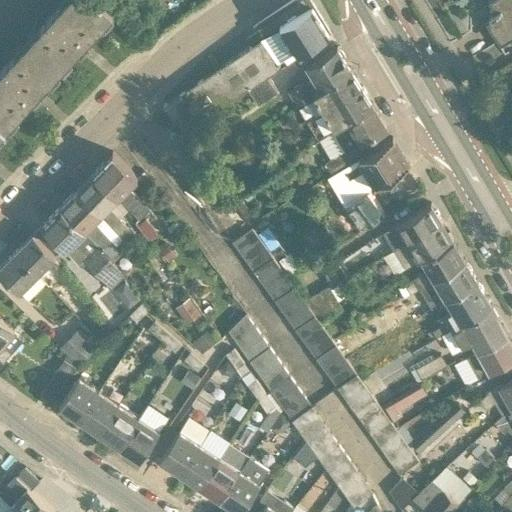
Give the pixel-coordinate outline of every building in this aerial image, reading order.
[(63,0),(27,41),(60,71),(114,12),(102,2),(103,0),(63,0)] [(293,0),(255,26),(262,38),(281,66),(299,54),(297,52),(329,32),(308,0),(293,0)] [(511,0),(490,0),(488,1),(495,13),(489,16),(491,19),(488,20),(501,42),(511,35),(511,0)] [(184,134),(247,90),(266,77),(281,66),(262,38),(164,106),(184,134)] [(60,71),(27,41),(0,69),(0,124),(6,130),(60,71)] [(496,64),(509,56),(501,41),(487,49),(496,64)] [(297,106),(310,98),(353,72),(345,58),(345,56),(342,51),(339,49),(337,46),(306,65),(314,78),(305,83),(304,81),(288,91),(297,106)] [(353,72),(310,98),(318,112),(362,87),(353,72)] [(266,77),(247,90),(257,105),(277,92),(266,77)] [(362,87),(318,112),(330,131),(333,129),(372,104),(362,87)] [(372,104),(333,129),(345,149),(325,161),(332,172),(359,156),(392,138),(386,128),(372,104)] [(392,138),(359,156),(370,176),(350,189),(357,199),(387,179),(386,177),(409,165),(392,138)] [(93,172),(118,197),(140,219),(150,208),(131,189),(126,189),(138,177),(113,152),(93,172)] [(232,192),(243,186),(227,161),(217,167),(232,192)] [(78,188),(100,214),(120,234),(129,244),(137,237),(127,227),(109,207),(118,197),(93,172),(78,188)] [(110,258),(114,263),(125,252),(94,220),(100,214),(78,188),(61,205),(110,258)] [(247,222),(254,218),(239,192),(231,197),(247,222)] [(383,232),(395,250),(442,222),(431,204),(383,232)] [(33,233),(54,253),(63,245),(83,266),(87,262),(112,288),(124,277),(114,263),(110,258),(61,205),(33,233)] [(442,222),(395,250),(388,254),(399,273),(423,259),(453,241),(442,222)] [(239,251),(258,237),(251,227),(232,241),(239,251)] [(15,251),(38,274),(56,255),(54,253),(33,233),(15,251)] [(246,261),(265,247),(258,237),(239,251),(246,261)] [(170,262),(178,256),(166,241),(159,247),(170,262)] [(453,241),(423,259),(429,269),(406,282),(412,293),(421,288),(435,279),(465,260),(460,252),(459,248),(457,245),(454,243),(453,241)] [(253,271),(272,257),(265,247),(246,261),(253,271)] [(38,274),(15,251),(0,266),(0,273),(19,292),(38,274)] [(279,267),(286,276),(301,266),(290,252),(276,262),(279,267)] [(260,280),(279,267),(276,262),(272,257),(253,271),(260,280)] [(465,260),(435,279),(441,289),(407,309),(413,319),(436,305),(447,299),(477,281),(472,272),(471,268),(469,265),(467,263),(465,260)] [(267,290),(286,276),(279,267),(260,280),(267,290)] [(267,290),(274,300),(293,286),(286,276),(267,290)] [(477,281),(447,299),(452,309),(439,316),(444,324),(434,329),(435,330),(429,334),(432,339),(438,336),(451,328),(491,305),(484,291),(483,288),(482,285),(478,283),(477,281)] [(318,292),(330,313),(341,306),(329,285),(318,292)] [(281,310),(300,296),(293,286),(274,300),(281,310)] [(330,313),(318,292),(304,300),(307,306),(314,315),(318,320),(330,313)] [(307,306),(304,300),(300,296),(281,310),(288,320),(307,306)] [(188,324),(201,314),(189,298),(176,308),(188,324)] [(138,321),(150,309),(143,302),(130,315),(138,321)] [(491,305),(451,328),(463,350),(474,344),(479,351),(508,335),(491,305)] [(314,315),(307,306),(288,320),(295,329),(314,315)] [(234,338),(253,324),(246,313),(229,331),(234,338)] [(321,325),(318,320),(314,315),(295,329),(302,339),(321,325)] [(0,317),(0,359),(3,362),(24,339),(0,317)] [(150,329),(163,340),(169,333),(156,321),(150,329)] [(241,348),(260,334),(253,324),(234,338),(241,348)] [(309,349),(328,335),(321,325),(302,339),(309,349)] [(66,356),(79,368),(101,341),(94,334),(89,338),(79,328),(60,348),(67,355),(66,356)] [(202,353),(216,341),(207,330),(193,342),(202,353)] [(169,333),(163,340),(175,352),(182,344),(169,333)] [(249,358),(268,344),(260,334),(241,348),(249,358)] [(316,359),(335,345),(328,335),(309,349),(316,359)] [(511,342),(508,335),(479,351),(468,357),(479,379),(490,373),(494,371),(511,360),(511,342)] [(256,369),(275,355),(268,344),(249,358),(256,369)] [(323,368),(342,354),(335,345),(316,359),(323,368)] [(234,349),(227,354),(230,358),(237,369),(245,363),(234,349)] [(198,372),(205,364),(191,351),(184,360),(198,372)] [(330,378),(349,364),(342,354),(323,368),(330,378)] [(263,379),(282,365),(275,355),(256,369),(263,379)] [(417,382),(448,364),(442,355),(411,372),(417,382)] [(79,368),(66,356),(57,370),(41,395),(52,402),(68,378),(72,372),(74,374),(79,368)] [(228,375),(237,369),(230,358),(217,367),(222,374),(228,375)] [(511,360),(494,371),(500,384),(497,385),(491,388),(478,402),(486,410),(495,401),(502,415),(511,407),(511,406),(511,360)] [(395,362),(380,370),(386,379),(401,371),(395,362)] [(337,388),(356,374),(349,364),(330,378),(337,388)] [(270,389),(290,375),(282,365),(263,379),(270,389)] [(201,377),(188,369),(180,381),(193,389),(201,377)] [(356,374),(337,388),(345,399),(364,385),(356,374)] [(278,400),(297,386),(290,375),(270,389),(278,400)] [(80,421),(100,390),(79,376),(59,407),(80,421)] [(256,378),(248,384),(258,400),(267,393),(256,378)] [(391,422),(402,416),(398,410),(426,394),(419,383),(382,406),(391,422)] [(364,385),(345,399),(351,408),(371,394),(364,385)] [(285,410),(304,396),(297,386),(278,400),(285,410)] [(100,390),(80,421),(99,434),(120,404),(100,390)] [(267,393),(258,400),(270,417),(268,419),(266,418),(258,430),(266,435),(281,412),(267,393)] [(371,394),(351,408),(358,417),(377,403),(371,394)] [(292,420),(312,406),(304,396),(285,410),(292,420)] [(377,403),(358,417),(364,426),(384,412),(377,403)] [(119,447),(140,417),(120,404),(99,434),(119,447)] [(421,453),(467,411),(460,404),(432,430),(431,429),(414,445),(421,453)] [(299,429),(318,416),(312,406),(292,420),(299,429)] [(511,406),(511,407),(502,415),(495,422),(504,433),(508,429),(511,434),(511,406)] [(384,412),(364,426),(371,436),(391,422),(384,412)] [(278,433),(285,431),(292,421),(282,414),(271,429),(278,433)] [(306,439),(325,425),(318,416),(299,429),(306,439)] [(160,431),(140,417),(119,447),(140,461),(160,431)] [(391,422),(371,436),(378,445),(398,431),(391,422)] [(312,449),(332,435),(325,425),(306,439),(312,449)] [(406,443),(413,438),(407,429),(400,435),(404,441),(406,443)] [(159,460),(179,474),(200,443),(180,430),(159,460)] [(398,431),(378,445),(385,455),(404,441),(398,431)] [(319,458),(339,445),(332,435),(312,449),(319,458)] [(404,441),(385,455),(392,465),(411,451),(406,443),(404,441)] [(200,443),(179,474),(199,488),(220,457),(200,443)] [(307,463),(313,451),(303,444),(296,457),(307,463)] [(326,468),(346,454),(339,445),(319,458),(326,468)] [(485,448),(476,457),(486,466),(494,457),(485,448)] [(411,451),(392,465),(399,474),(418,460),(411,451)] [(333,478),(352,464),(346,454),(326,468),(333,478)] [(220,502),(241,471),(220,457),(199,488),(220,502)] [(340,487),(359,474),(352,464),(333,478),(340,487)] [(447,465),(432,479),(459,502),(470,488),(447,465)] [(24,468),(17,477),(28,486),(31,489),(39,480),(24,468)] [(241,511),(260,484),(241,471),(220,502),(235,511),(241,511)] [(477,479),(468,471),(462,478),(471,487),(477,479)] [(347,497),(366,483),(359,474),(340,487),(347,497)] [(402,509),(413,497),(419,492),(403,477),(390,490),(402,509)] [(419,492),(413,497),(429,511),(449,511),(459,502),(432,479),(419,492)] [(511,479),(502,490),(510,497),(511,495),(511,479)] [(366,483),(347,497),(354,507),(373,493),(366,483)] [(11,504),(19,511),(53,511),(54,511),(27,486),(11,504)] [(290,511),(294,507),(267,489),(261,499),(266,503),(260,511),(290,511)]
